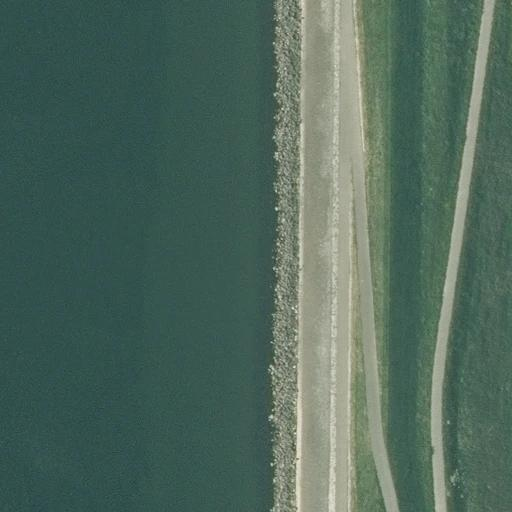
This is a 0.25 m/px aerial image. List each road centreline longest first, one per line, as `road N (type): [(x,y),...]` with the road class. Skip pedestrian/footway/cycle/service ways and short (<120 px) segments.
road 1 (unclassified): [(439,511),(436,365),(487,0)]
road 2 (unclassified): [(390,511),(372,425),(344,85)]
road 3 (unclassified): [(339,511),(344,85)]
